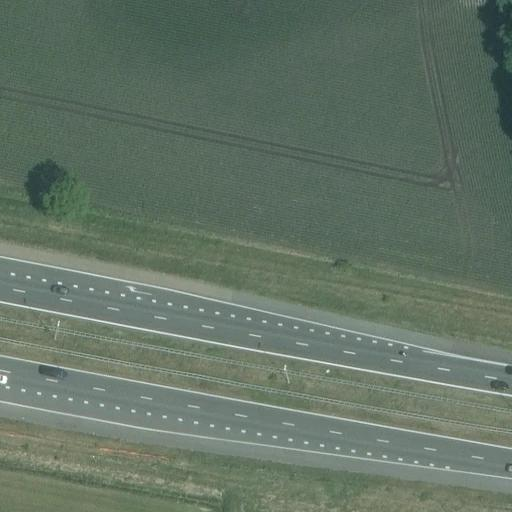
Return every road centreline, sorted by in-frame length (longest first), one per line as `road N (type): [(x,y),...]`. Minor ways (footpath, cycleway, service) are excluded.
road 1 (motorway): [(511,382),(0,284)]
road 2 (motorway): [(0,372),(511,466)]
